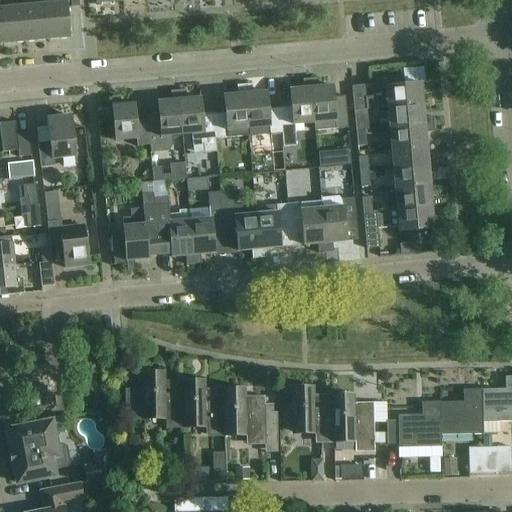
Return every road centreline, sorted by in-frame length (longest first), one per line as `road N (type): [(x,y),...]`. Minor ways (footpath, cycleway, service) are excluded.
road 1 (residential): [(0,83),(508,37)]
road 2 (residential): [(42,305),(511,265)]
road 3 (residential): [(511,491),(298,493),(271,511)]
